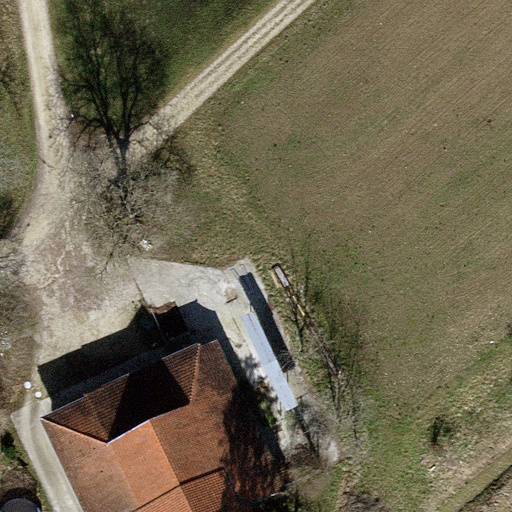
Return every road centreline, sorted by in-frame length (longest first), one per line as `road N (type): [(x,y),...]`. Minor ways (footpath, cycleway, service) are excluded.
road 1 (track): [(0,253),(304,0)]
road 2 (track): [(33,0),(70,198)]
